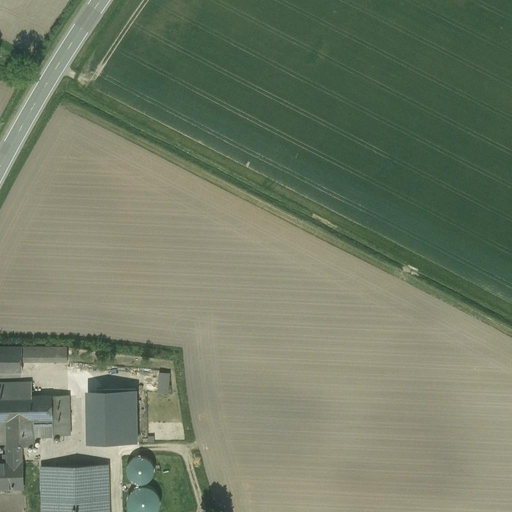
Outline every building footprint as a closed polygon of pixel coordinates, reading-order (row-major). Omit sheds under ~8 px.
[(0,347),(0,371),(22,371),(22,361),(67,361),(67,348),(0,347)] [(172,393),(173,372),(162,372),(162,393),(172,393)] [(0,385),(0,420),(6,421),(34,420),(52,420),(52,430),(70,430),(69,395),(27,396),(27,385),(0,385)] [(107,388),(89,389),(91,443),(109,443),(107,388)] [(34,420),(6,421),(8,462),(22,461),(21,445),(34,445),(34,420)] [(132,481),(137,483),(143,483),(148,481),(152,477),(154,472),(154,467),(151,462),(147,458),(142,456),(137,457),(132,459),(129,462),(127,467),(127,472),(129,477),(132,481)] [(8,462),(0,461),(0,488),(23,488),(22,461),(8,462)] [(108,511),(108,465),(42,467),(42,511),(108,511)] [(129,511),(156,511),(159,508),(160,502),(158,496),(155,491),(149,487),(143,486),(137,487),(132,490),(129,495),(127,500),(127,505),(129,511)]
